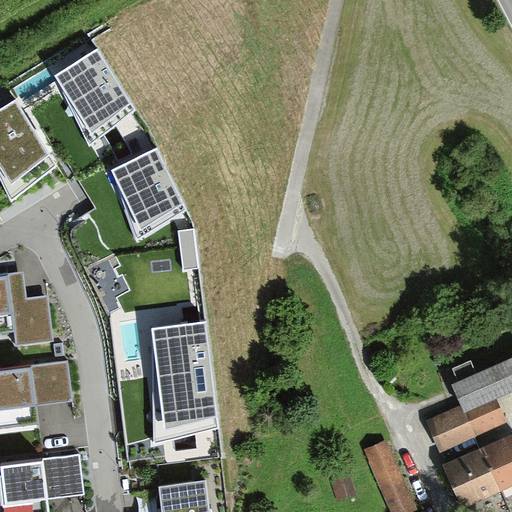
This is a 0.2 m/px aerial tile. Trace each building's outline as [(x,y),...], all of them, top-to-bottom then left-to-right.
[(98,49),(57,77),(91,144),(135,109),(98,49)] [(57,160),(15,92),(0,100),(0,168),(12,193),(33,178),(57,160)] [(158,149),(113,171),(137,240),(186,210),(158,149)] [(195,229),(179,231),(182,270),(199,269),(195,229)] [(24,267),(0,269),(0,326),(16,325),(18,342),(54,338),(49,291),(26,294),(24,267)] [(208,323),(154,329),(155,443),(218,427),(208,323)] [(427,416),(441,448),(507,418),(495,390),(511,382),(511,350),(452,377),(462,401),(427,416)] [(68,355),(0,363),(0,422),(40,417),(38,400),(41,399),(73,396),(68,355)] [(511,428),(444,459),(452,475),(463,500),(511,478),(511,428)] [(364,446),(391,511),(403,511),(418,506),(388,435),(364,446)] [(83,489),(78,450),(0,459),(0,511),(34,511),(49,510),(47,493),(52,493),(83,489)] [(335,497),(348,492),(341,474),(328,479),(335,497)] [(210,511),(207,479),(161,485),(163,511),(210,511)]
